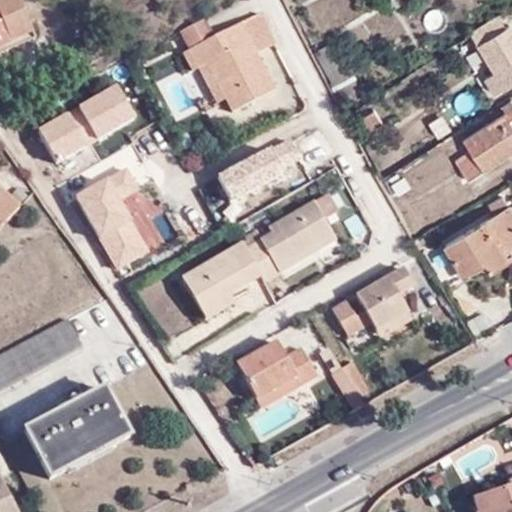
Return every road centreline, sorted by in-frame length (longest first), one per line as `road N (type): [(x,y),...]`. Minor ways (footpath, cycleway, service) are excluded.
road 1 (unknown): [(175,376),(0,125)]
road 2 (secondary): [(484,389),(300,492)]
